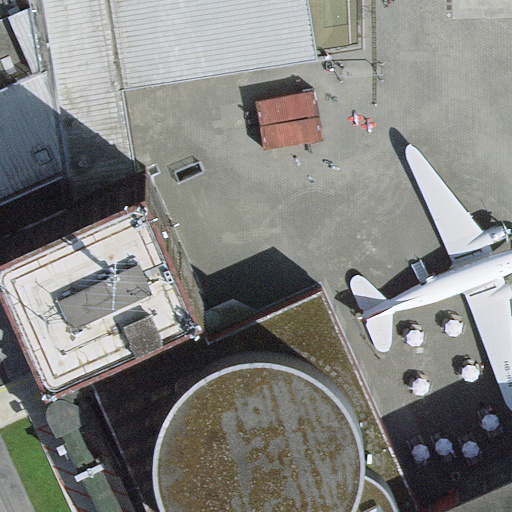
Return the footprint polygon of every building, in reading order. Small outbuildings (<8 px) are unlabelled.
[(0,0),(0,215),(11,241),(148,182),(146,166),(133,78),(162,74),(289,54),(321,49),(311,0),(0,0)] [(268,145),(324,139),(319,88),(262,94),(268,145)] [(11,241),(0,245),(0,289),(42,386),(80,370),(206,315),(201,303),(197,294),(160,210),(148,182),(11,241)] [(219,346),(206,315),(80,370),(139,511),(411,511),(324,301),(290,315),(219,346)] [(511,511),(511,492),(465,511),(511,511)]
